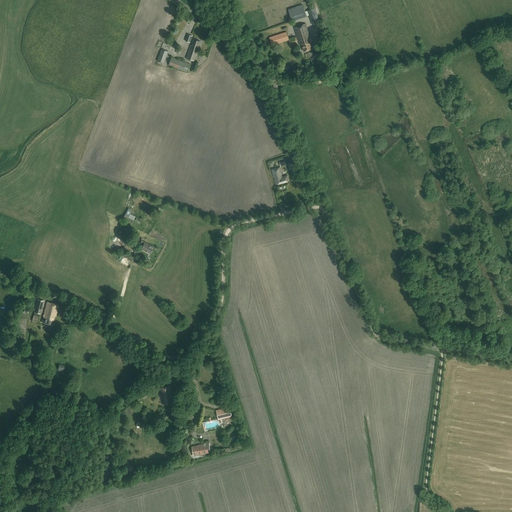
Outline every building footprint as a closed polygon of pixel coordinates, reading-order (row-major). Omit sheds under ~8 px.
[(309,14),(312,25),(319,22),(314,8),(305,12),(306,15),(309,14)] [(311,41),(305,24),(294,27),(300,44),(302,44),(304,51),(312,49),(310,42),(311,41)] [(289,40),(286,32),(269,37),(272,45),(289,40)] [(192,46),(191,45),(186,58),(194,61),(199,49),(198,48),(200,41),(193,39),(192,43),(193,44),(192,46)] [(162,49),(157,61),(163,63),(168,51),(162,49)] [(171,57),(168,65),(187,72),(190,64),(171,57)] [(287,162),(293,160),(292,155),(285,158),(287,161),(280,163),(281,167),(287,164),(287,162)] [(283,177),(280,167),(272,170),(276,185),(289,181),(287,176),(283,177)] [(143,244),(140,242),(138,245),(142,247),(141,249),(150,254),(154,247),(145,242),(143,244)] [(38,299),(34,312),(40,313),(43,300),(38,299)] [(58,305),(47,302),(42,322),(52,325),(55,316),(58,305)] [(170,386),(161,388),(164,405),(173,403),(170,386)] [(229,408),(217,411),(219,418),(231,415),(229,408)] [(207,424),(207,425),(204,426),(206,432),(220,427),(218,421),(207,424)] [(193,447),(194,455),(200,454),(200,455),(210,453),(209,443),(197,445),(197,446),(193,447)]
